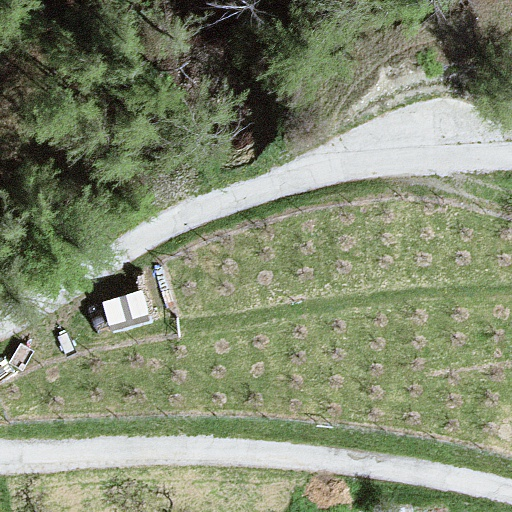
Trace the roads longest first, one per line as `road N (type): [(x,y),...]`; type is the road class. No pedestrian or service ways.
road 1 (residential): [(0,324),(164,226),(257,190),(363,165),(511,154)]
road 2 (residential): [(511,490),(279,453),(0,452)]
